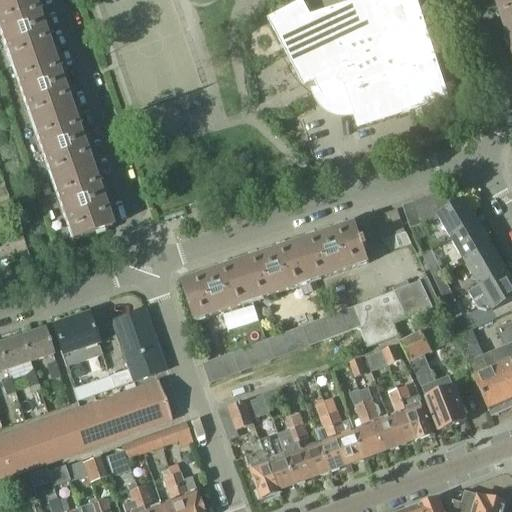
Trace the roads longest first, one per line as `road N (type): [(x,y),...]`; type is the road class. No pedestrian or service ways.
road 1 (residential): [(152,268),(479,155)]
road 2 (residential): [(152,268),(59,0)]
road 3 (residential): [(236,511),(152,268)]
road 4 (residential): [(332,511),(511,448)]
road 5 (residential): [(479,155),(498,130),(501,100),(467,0)]
road 6 (residential): [(0,317),(152,268)]
